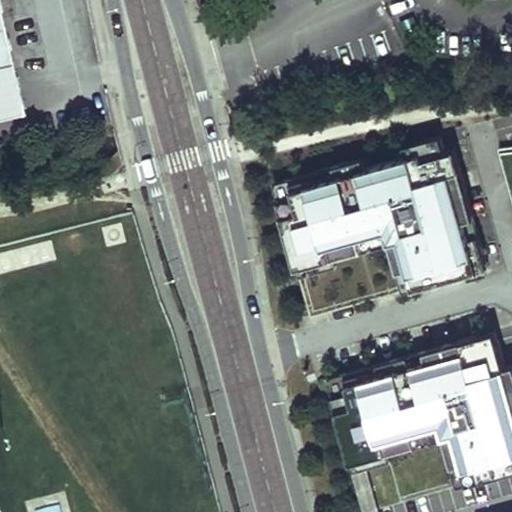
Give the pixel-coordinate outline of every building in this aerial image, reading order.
[(0,0),(0,115),(23,111),(0,9),(0,0)] [(442,138),(420,144),(422,150),(444,144),(442,138)] [(511,138),(498,140),(509,179),(511,189),(511,138)] [(454,141),(444,144),(449,161),(441,166),(447,186),(455,184),(465,181),(454,141)] [(321,166),(274,179),(311,309),(477,262),(468,227),(455,184),(447,186),(441,166),(449,161),(444,144),(422,150),(420,144),(350,164),(347,154),(320,162),(321,166)] [(465,181),(455,184),(468,227),(477,262),(487,259),(465,181)] [(333,388),(352,383),(347,368),(369,362),(371,369),(497,333),(495,324),(328,371),(333,388)] [(352,383),(333,388),(366,504),(511,462),(511,384),(511,380),(503,382),(501,373),(498,363),(504,356),(497,333),(371,369),(369,362),(347,368),(352,383)] [(511,380),(511,384),(511,359),(505,361),(504,356),(498,363),(501,373),(503,382),(511,380)]
